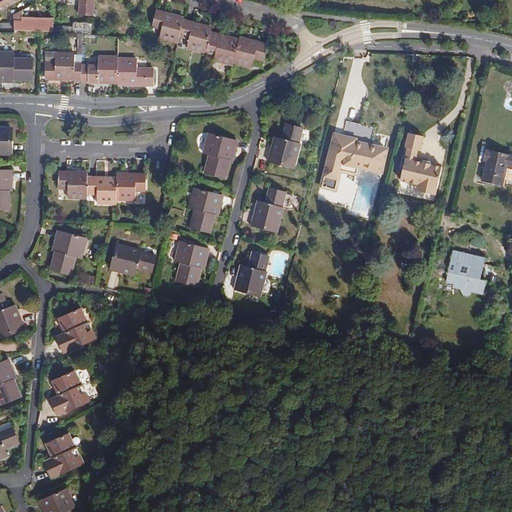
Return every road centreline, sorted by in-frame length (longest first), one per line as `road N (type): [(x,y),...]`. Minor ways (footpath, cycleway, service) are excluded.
road 1 (residential): [(211,308),(257,137),(248,93)]
road 2 (tertiary): [(248,93),(219,104),(115,113),(38,105)]
road 3 (tertiary): [(511,49),(391,33),(317,52)]
road 4 (residential): [(38,105),(32,227),(19,258)]
road 5 (residential): [(38,371),(47,292),(19,258)]
